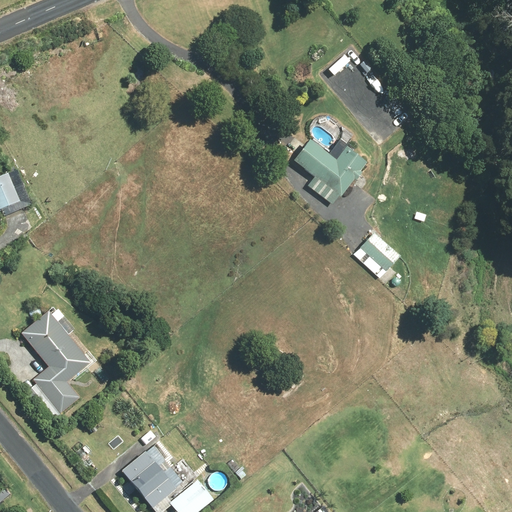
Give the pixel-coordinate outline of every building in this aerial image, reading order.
[(333,206),(366,162),(347,148),(338,160),(311,140),(294,162),(314,177),(306,187),(333,206)] [(8,173),(0,176),(0,210),(20,202),(8,173)] [(400,257),(374,233),(360,248),(387,272),(400,257)] [(50,311),(22,334),(49,367),(33,380),(61,415),(81,399),(68,382),(92,363),(50,311)] [(147,451),(122,471),(153,510),(179,489),(147,451)] [(199,511),(214,500),(198,481),(170,503),(177,511),(199,511)] [(12,494),(6,487),(0,491),(0,504),(12,494)]
